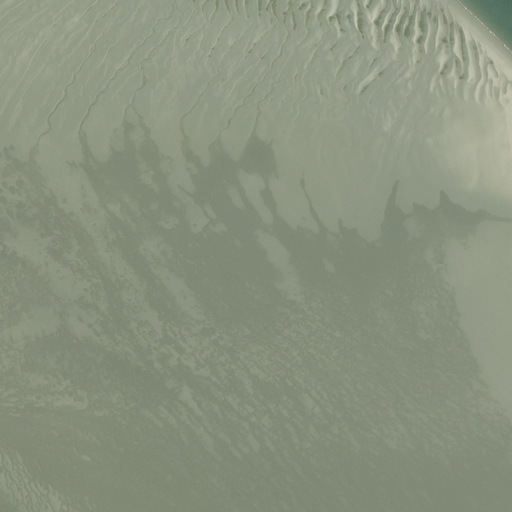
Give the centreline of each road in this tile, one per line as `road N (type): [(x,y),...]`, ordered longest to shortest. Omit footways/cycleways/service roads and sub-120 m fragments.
road 1 (trunk): [(346,511),(360,0)]
road 2 (trunk): [(342,0),(330,511)]
